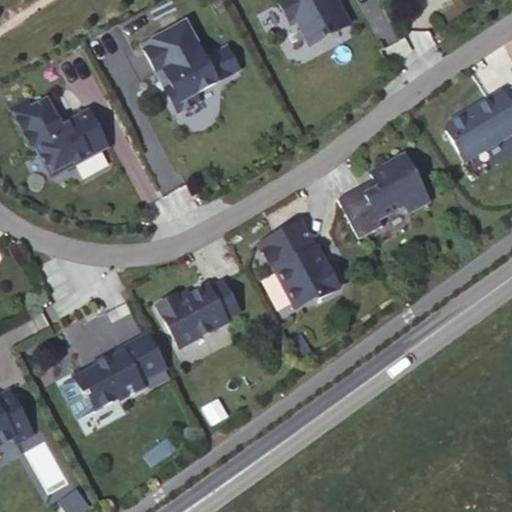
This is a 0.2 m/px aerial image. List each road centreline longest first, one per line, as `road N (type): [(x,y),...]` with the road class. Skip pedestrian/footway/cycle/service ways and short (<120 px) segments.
road 1 (residential): [(511,22),(291,177),(175,245),(102,257),(42,242),(0,218)]
road 2 (tertiary): [(511,271),(184,511)]
